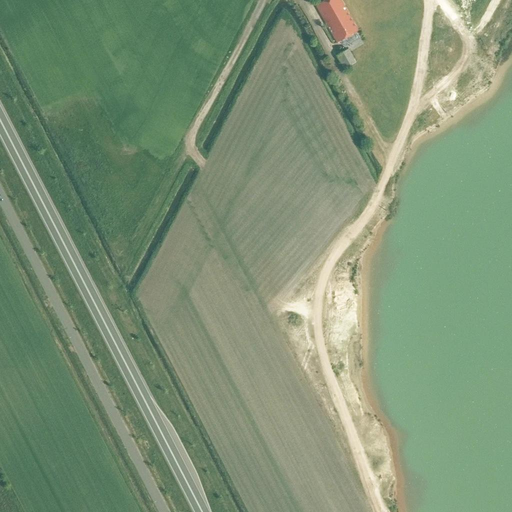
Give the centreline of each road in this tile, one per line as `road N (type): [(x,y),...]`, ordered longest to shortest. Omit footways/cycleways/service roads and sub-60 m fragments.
road 1 (trunk): [(201,511),(0,120)]
road 2 (unclassified): [(163,511),(0,194)]
